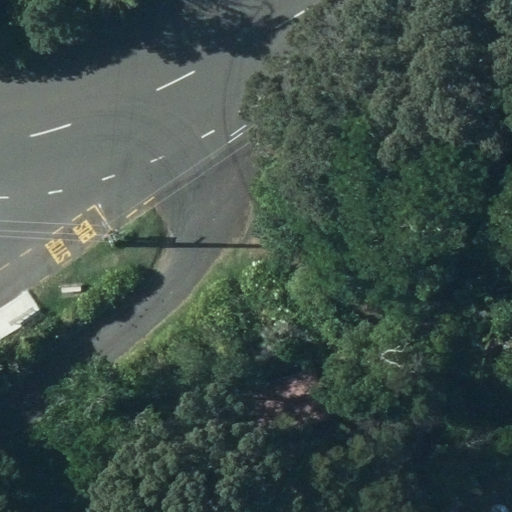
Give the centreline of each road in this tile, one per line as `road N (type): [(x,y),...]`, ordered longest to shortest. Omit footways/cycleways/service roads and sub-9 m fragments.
road 1 (unclassified): [(204,92),(62,211),(0,249)]
road 2 (unclassified): [(204,92),(111,134),(45,151),(0,152)]
road 3 (unclassified): [(343,0),(204,92)]
